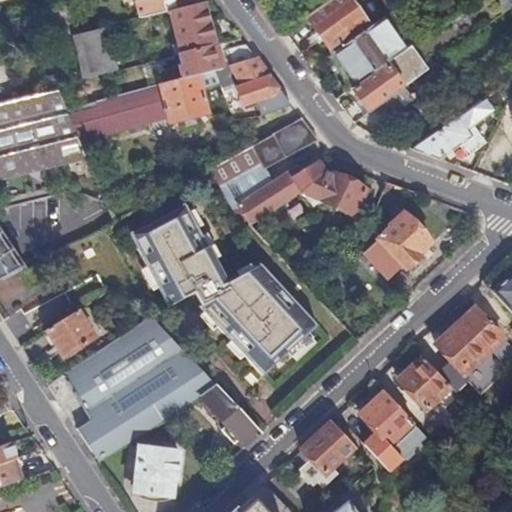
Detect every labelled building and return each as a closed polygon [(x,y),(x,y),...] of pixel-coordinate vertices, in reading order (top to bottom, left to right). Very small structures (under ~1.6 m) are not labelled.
[(134,0),(140,18),(169,11),(183,8),(180,0),(134,0)] [(352,0),(329,0),(306,17),(332,55),(336,52),(372,27),(352,0)] [(511,0),(492,0),(502,15),(511,7),(511,0)] [(183,8),(169,11),(180,55),(216,46),(205,2),(183,8)] [(70,5),(49,10),(56,40),(71,36),(77,35),(70,5)] [(372,27),(336,52),(358,85),(406,51),(383,19),(372,27)] [(77,35),(71,36),(83,80),(117,71),(106,27),(77,35)] [(183,66),(159,72),(162,84),(199,74),(205,72),(214,69),(256,59),(245,45),(218,52),(216,46),(180,55),(183,66)] [(413,46),(406,51),(358,85),(346,93),(350,98),(356,94),(360,100),(356,103),(355,101),(344,110),(354,123),(380,104),(404,87),(428,69),(413,46)] [(220,83),(210,86),(202,88),(209,113),(210,118),(216,116),(232,111),(232,110),(243,105),(257,100),(262,115),(291,105),(256,59),(214,69),(220,83)] [(214,69),(205,72),(210,86),(220,83),(214,69)] [(79,105),(77,106),(68,112),(81,141),(109,134),(168,118),(170,124),(209,113),(202,88),(199,74),(162,84),(106,99),(79,105)] [(0,178),(24,173),(88,156),(81,141),(68,112),(56,86),(12,98),(18,121),(0,126),(0,178)] [(413,99),(404,87),(380,104),(388,117),(413,99)] [(12,98),(0,100),(0,126),(18,121),(12,98)] [(472,127),(489,115),(480,102),(463,114),(472,127)] [(480,146),(459,117),(412,150),(439,160),(461,145),(468,155),(480,146)] [(253,145),(266,167),(317,140),(301,119),(253,145)] [(252,146),(265,169),(266,168),(303,148),(304,149),(318,141),(317,140),(266,167),(253,145),(252,146)] [(252,146),(210,168),(233,210),(240,206),(276,182),(266,168),(265,169),(252,146)] [(293,171),(276,182),(240,206),(249,222),(247,223),(267,244),(318,211),(315,206),(320,200),(354,217),(367,190),(326,170),(320,161),(296,177),(293,171)] [(264,377),(318,326),(263,265),(229,284),(187,204),(132,235),(170,307),(197,293),(204,305),(201,307),(264,377)] [(420,254),(432,244),(405,214),(390,227),(391,229),(378,240),(379,241),(365,254),(387,279),(401,266),(405,270),(422,256),(420,254)] [(0,282),(21,271),(26,268),(20,258),(0,226),(0,282)] [(32,288),(50,278),(41,260),(40,261),(26,268),(21,271),(32,288)] [(511,276),(493,294),(511,314),(511,276)] [(501,368),(487,353),(502,339),(474,309),(459,323),(459,322),(443,336),(444,337),(435,346),(476,391),(501,368)] [(64,358),(94,339),(78,310),(47,330),(64,358)] [(64,374),(92,420),(76,430),(98,463),(166,420),(201,399),(218,387),(153,316),(137,327),(64,374)] [(397,381),(425,412),(450,388),(421,357),(406,371),(406,372),(397,381)] [(235,442),(237,440),(245,448),(260,433),(218,387),(201,399),(226,427),(224,429),(224,433),(232,440),(235,442)] [(359,416),(367,425),(377,435),(365,446),(375,457),(391,475),(392,468),(400,460),(401,462),(402,460),(403,460),(407,461),(414,455),(413,450),(426,438),(384,391),(368,406),(368,407),(359,416)] [(334,467),(343,478),(364,458),(332,422),(301,451),(324,477),(334,467)] [(0,446),(0,464),(12,461),(17,459),(17,458),(12,442),(0,446)] [(179,468),(178,467),(179,454),(134,448),(132,464),(138,464),(134,491),(134,493),(136,494),(138,497),(142,499),(145,500),(150,502),(157,503),(161,503),(163,503),(166,502),(167,501),(169,499),(172,497),(173,495),(174,480),(177,481),(179,468)] [(0,486),(19,480),(12,461),(0,464),(0,486)] [(289,511),(264,485),(239,508),(235,511),(289,511)] [(354,511),(347,502),(334,511),(354,511)]
